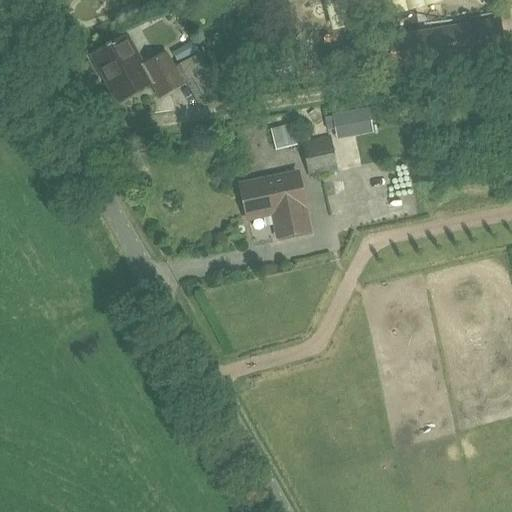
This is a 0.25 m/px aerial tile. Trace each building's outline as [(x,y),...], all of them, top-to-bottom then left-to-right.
[(332,0),(336,23),(453,3),(452,0),(332,0)] [(369,41),(374,73),(504,52),(499,20),(369,41)] [(91,56),(117,102),(151,83),(158,97),(182,83),(184,82),(204,108),(224,97),(200,52),(173,67),(166,54),(143,67),(126,37),(91,56)] [(193,41),(172,53),(177,62),(199,51),(193,41)] [(364,52),(325,58),(328,81),(368,75),(364,52)] [(371,105),(335,111),(337,126),(373,120),(371,105)] [(269,129),(276,152),(297,146),(292,124),(269,129)] [(337,171),(331,136),(302,142),(308,179),(337,171)] [(272,214),(274,225),(277,238),(310,231),(298,173),(240,185),(247,220),(272,214)]
